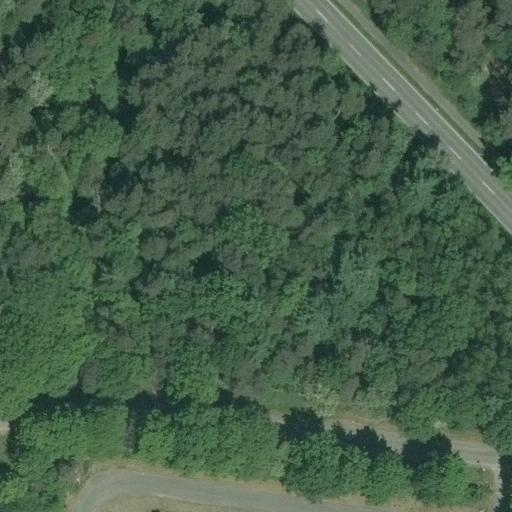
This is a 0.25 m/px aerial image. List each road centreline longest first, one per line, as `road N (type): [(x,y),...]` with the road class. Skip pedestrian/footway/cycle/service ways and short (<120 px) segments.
road 1 (residential): [(511,455),(203,432),(0,429)]
road 2 (primary): [(511,208),(322,0)]
